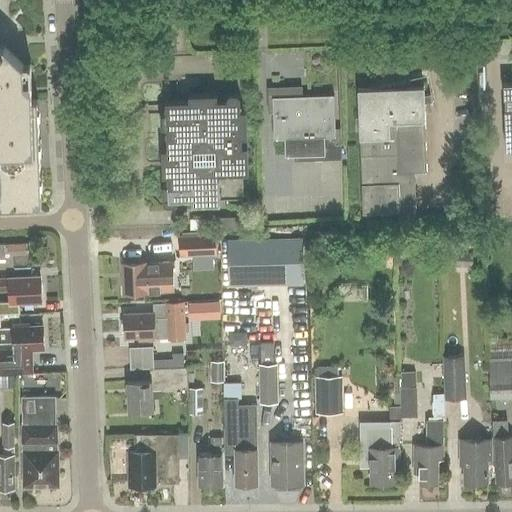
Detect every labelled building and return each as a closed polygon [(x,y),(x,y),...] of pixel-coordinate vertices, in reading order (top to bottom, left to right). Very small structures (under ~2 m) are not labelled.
[(24,64),(8,49),(0,41),(0,206),(42,205),(38,98),(32,99),(31,63),(24,64)] [(428,172),(426,120),(425,104),(433,102),(431,94),(425,95),(424,86),(407,87),(406,81),(378,87),(378,88),(358,89),(363,205),(399,203),(400,223),(417,222),(415,172),(428,172)] [(342,159),(341,128),(336,128),(335,95),(290,96),(289,91),(273,92),(274,139),(285,138),(286,156),(325,155),(325,160),(342,159)] [(241,111),(241,99),(240,96),(238,95),(236,94),(234,93),(231,94),(229,95),(228,97),(227,99),(227,100),(217,100),(217,94),(189,95),(189,100),(166,101),(166,113),(164,114),(163,115),(162,116),(161,117),(161,119),(161,123),(161,125),(162,126),(163,127),(165,128),(167,128),(167,149),(162,149),(162,177),(168,176),(169,185),(163,186),(163,200),(164,202),(164,204),(166,205),(167,206),(169,206),(173,206),(174,205),(176,205),(177,203),(178,202),(178,200),(192,199),(192,205),(221,204),(221,199),(244,198),(244,204),(246,203),(248,202),(249,200),(250,198),(249,195),(248,194),(246,192),(244,192),(243,174),(249,174),(248,146),(242,147),(242,138),(248,137),(247,110),(241,111)] [(472,201),(457,202),(457,213),(473,213),(472,201)] [(235,218),(217,218),(217,229),(245,228),(245,219),(235,219),(235,218)] [(191,229),(205,229),(205,219),(191,219),(191,229)] [(216,254),(216,234),(180,235),(181,255),(216,254)] [(399,238),(400,256),(410,256),(409,238),(399,238)] [(301,239),(227,240),(228,285),(302,284),(301,239)] [(25,244),(5,244),(5,253),(25,253),(25,244)] [(457,265),(473,266),(474,253),(457,252),(457,265)] [(146,263),(146,262),(122,263),(124,294),(174,292),(173,262),(146,263)] [(41,277),(9,278),(0,278),(0,291),(4,291),(5,302),(0,301),(0,314),(21,314),(20,304),(42,303),(41,277)] [(221,300),(189,302),(189,317),(221,316),(221,300)] [(155,318),(155,312),(125,314),(126,338),(140,337),(140,340),(156,339),(156,338),(171,338),(186,338),(184,302),(166,303),(167,317),(155,318)] [(44,350),(43,325),(29,326),(29,324),(13,324),(13,328),(0,328),(0,343),(13,342),(14,351),(8,351),(8,347),(0,347),(0,374),(34,373),(33,350),(44,350)] [(242,340),(242,327),(231,327),(231,340),(242,340)] [(278,404),(278,364),(274,364),(273,342),(261,342),(261,364),(259,364),(260,404),(278,404)] [(173,353),(174,367),(184,367),(184,353),(173,353)] [(467,398),(466,354),(443,355),(445,392),(445,398),(467,398)] [(511,398),(511,357),(489,359),(491,400),(511,398)] [(224,382),(223,375),(223,361),(214,361),(214,382),(224,382)] [(174,388),(174,386),(188,385),(187,366),(150,368),(151,380),(128,382),(129,412),(153,410),(152,389),(174,388)] [(343,413),(343,376),(338,376),(338,366),(321,366),(321,376),(315,376),(316,413),(343,413)] [(0,393),(8,393),(8,376),(0,376),(0,393)] [(239,426),(239,399),(242,399),(241,382),(224,382),(224,426),(239,426)] [(416,387),(413,387),(402,388),(400,388),(401,406),(402,417),(417,417),(416,387)] [(203,414),(203,388),(190,388),(189,414),(203,414)] [(434,393),(434,420),(443,420),(446,420),(445,398),(445,392),(434,393)] [(57,482),(57,424),(56,396),(22,396),(22,470),(24,469),(25,485),(27,485),(30,488),(36,488),(39,486),(54,486),(57,482)] [(402,417),(401,406),(390,406),(390,421),(365,426),(365,448),(368,448),(368,460),(370,460),(370,483),(396,483),(396,464),(400,464),(399,437),(401,437),(400,421),(402,421),(402,417)] [(443,460),(443,444),(443,420),(434,420),(427,420),(427,444),(414,444),(414,475),(419,475),(419,483),(438,482),(438,460),(443,460)] [(511,435),(508,436),(507,420),(492,421),(494,453),(495,453),(496,482),(511,481),(511,435)] [(0,488),(14,488),(13,435),(13,423),(4,423),(4,434),(3,434),(3,455),(0,455),(0,488)] [(179,483),(179,458),(189,458),(189,435),(135,435),(135,451),(129,451),(130,483),(133,486),(155,486),(155,483),(179,483)] [(236,485),(258,485),(257,449),(255,449),(255,436),(246,436),(246,449),(235,449),(236,485)] [(199,485),(222,485),(222,437),(211,438),(211,454),(199,454),(199,485)] [(487,459),(491,459),(491,439),(460,440),(460,465),(464,465),(464,482),(487,482),(487,459)] [(272,484),(304,484),(303,441),(271,442),(272,484)]
